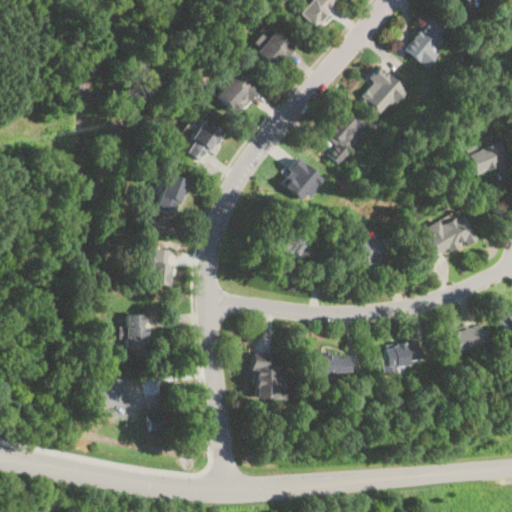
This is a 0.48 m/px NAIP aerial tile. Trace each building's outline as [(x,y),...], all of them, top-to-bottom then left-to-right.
[(334,2),(331,0),(305,0),(294,13),(312,28),(334,2)] [(511,0),(510,0),(498,22),(509,28),(511,24),(511,0)] [(423,69),(432,59),(425,52),(444,33),(429,17),(400,46),(423,69)] [(252,51),(271,69),(290,50),(270,31),(252,51)] [(369,83),(357,95),(377,116),(402,91),(377,66),(365,78),(369,83)] [(251,94),(231,74),(211,94),(231,114),(251,94)] [(315,131),(337,151),(361,124),(340,105),(315,131)] [(219,134),(199,120),(179,148),(199,163),(219,134)] [(463,152),(470,174),(492,166),(491,161),(501,157),(495,141),(463,152)] [(323,179),(297,158),(277,183),(298,200),(303,194),(308,197),(323,179)] [(151,209),(171,215),(182,179),(161,173),(151,209)] [(472,236),(459,211),(423,229),(426,234),(415,239),(426,260),(472,236)] [(271,245),(273,256),(288,253),(289,257),(305,254),(300,230),(278,235),(280,244),(271,245)] [(387,237),(354,237),(354,259),(387,259),(387,237)] [(165,284),(165,248),(146,248),(146,284),(165,284)] [(511,313),(498,317),(502,334),(511,332),(511,313)] [(121,348),(144,348),(144,314),(121,314),(121,348)] [(452,352),(482,342),(476,323),(445,333),(452,352)] [(380,346),(384,367),(416,361),(413,345),(403,347),(402,342),(380,346)] [(330,377),(330,371),(346,371),(346,351),(313,351),(313,377),(330,377)] [(269,356),(249,355),(247,397),(280,399),(282,363),(269,362),(269,356)] [(163,414),(166,430),(150,433),(147,417),(163,414)]
